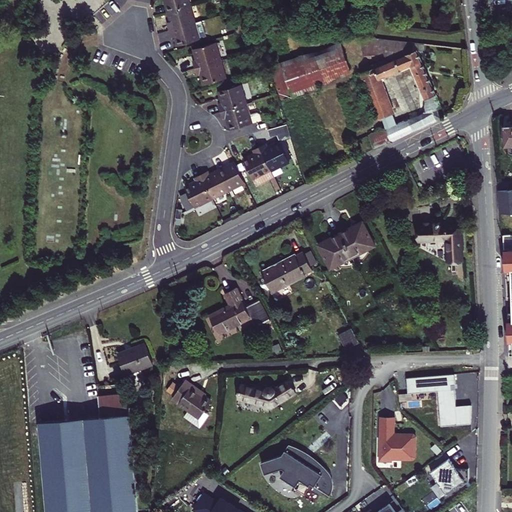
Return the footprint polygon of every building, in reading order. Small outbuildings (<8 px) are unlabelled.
[(190,6),(187,0),(165,0),(168,12),(190,6)] [(384,5),(380,0),(376,0),(369,4),(371,14),(384,5)] [(367,16),(371,14),(369,4),(362,9),(367,16)] [(169,30),(195,23),(190,6),(168,12),(171,22),(167,23),(169,30)] [(206,36),(202,21),(195,23),(169,30),(171,37),(175,36),(178,46),(199,40),(199,39),(206,36)] [(245,26),(244,34),(253,35),(254,27),(245,26)] [(414,43),(376,38),(362,37),(363,55),(383,53),(387,63),(417,50),(414,43)] [(221,61),(215,43),(194,49),(197,60),(193,61),(195,68),(221,61)] [(417,50),(423,52),(424,44),(414,43),(417,50)] [(340,44),(271,67),(282,100),(352,77),(340,44)] [(436,95),(417,50),(387,63),(362,73),(379,119),(383,118),(392,114),(379,79),(411,66),(425,99),(425,113),(418,116),(422,126),(440,118),(431,97),(436,95)] [(202,74),(205,85),(226,78),(221,61),(195,68),(197,75),(202,74)] [(246,104),(241,85),(220,91),(223,103),(219,104),(221,111),(246,104)] [(249,115),(246,104),(221,111),(223,119),(227,117),(231,129),(262,120),(260,114),(258,113),(249,115)] [(383,118),(387,128),(396,125),(392,114),(383,118)] [(414,130),(422,126),(418,116),(410,119),(414,130)] [(374,133),(379,147),(391,142),(392,142),(392,141),(414,130),(410,119),(396,125),(387,128),(374,133)] [(268,130),(270,138),(277,136),(278,140),(290,137),(287,125),(268,130)] [(369,135),(374,149),(379,147),(374,133),(369,135)] [(285,139),(268,147),(266,144),(260,147),(272,170),(290,161),(289,160),(285,151),(288,150),(289,149),(285,139)] [(272,170),(260,147),(253,150),(255,154),(244,160),(256,184),(259,185),(275,177),(272,170)] [(228,190),(245,182),(235,163),(219,171),(228,190)] [(240,172),(245,169),(242,163),(237,165),(240,172)] [(213,198),(228,190),(219,171),(210,175),(208,171),(201,174),(213,198)] [(195,207),(213,198),(201,174),(194,178),(196,182),(185,187),(195,207)] [(341,233),(352,255),(359,252),(360,253),(376,245),(363,221),(341,233)] [(447,240),(448,262),(463,261),(461,225),(441,226),(441,224),(418,225),(419,234),(418,234),(418,239),(419,239),(419,241),(447,240)] [(341,233),(318,244),(331,268),(346,260),(345,259),(352,255),(341,233)] [(317,263),(311,251),(305,254),(311,266),(317,263)] [(262,271),(273,292),(306,275),(305,274),(313,270),(311,266),(305,254),(304,252),(296,256),(295,254),(262,271)] [(231,305),(210,315),(219,334),(251,317),(257,329),(261,327),(260,324),(270,319),(260,300),(246,307),(237,287),(225,293),(231,305)] [(397,341),(415,333),(395,290),(377,299),(397,341)] [(366,317),(375,341),(390,335),(383,317),(372,322),(370,316),(366,317)] [(353,328),(339,335),(347,349),(360,342),(353,328)] [(145,343),(118,353),(126,374),(153,364),(145,343)] [(407,384),(412,418),(443,413),(437,379),(407,384)] [(186,380),(173,398),(189,410),(200,418),(205,411),(212,401),(191,387),(193,385),(186,380)] [(288,380),(274,388),(272,386),(268,386),(264,390),(242,384),(238,399),(272,407),(296,393),(288,380)] [(40,421),(47,511),(138,511),(128,393),(99,396),(101,416),(40,421)] [(189,410),(185,416),(196,424),(200,418),(189,410)] [(200,418),(196,424),(200,427),(209,414),(205,411),(200,418)] [(381,416),(380,460),(393,460),(393,458),(413,459),(416,456),(416,435),(414,433),(395,432),(395,416),(381,416)] [(326,469),(290,445),(283,455),(262,462),(266,474),(283,468),(285,470),(281,476),(296,486),(301,480),(310,486),(311,484),(330,496),(334,485),(333,479),(330,473),(326,469)] [(458,467),(451,458),(433,471),(448,492),(458,485),(463,485),(470,480),(470,467),(458,467)] [(243,511),(222,498),(219,503),(205,493),(195,509),(198,511),(243,511)] [(397,511),(390,502),(384,507),(387,511),(397,511)]
